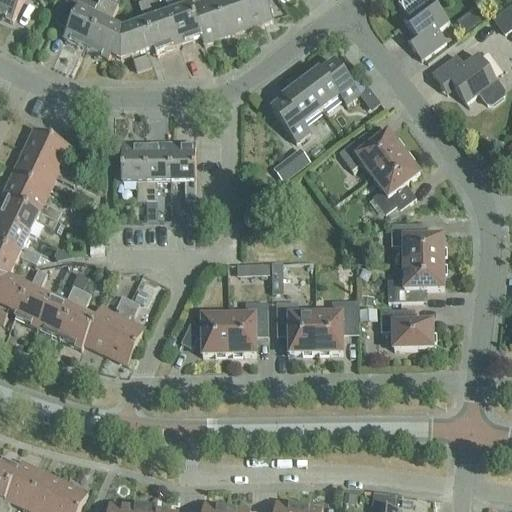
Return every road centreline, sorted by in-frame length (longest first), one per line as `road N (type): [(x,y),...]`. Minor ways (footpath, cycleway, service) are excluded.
road 1 (residential): [(472,386),(132,395)]
road 2 (residential): [(460,488),(190,478),(188,432)]
road 3 (tertiary): [(466,428),(188,432)]
road 4 (residential): [(490,215),(335,11)]
road 5 (residential): [(230,97),(69,98),(0,67)]
road 6 (residential): [(189,258),(227,259),(230,97)]
road 7 (residential): [(472,386),(490,215)]
road 8 (residential): [(132,395),(189,258)]
road 9 (residential): [(335,11),(230,97)]
road 10 (tertiary): [(119,428),(0,393)]
